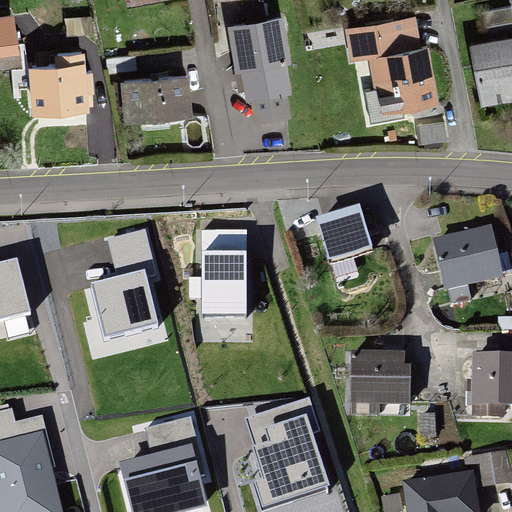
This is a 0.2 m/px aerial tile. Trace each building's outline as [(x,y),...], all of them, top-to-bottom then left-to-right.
[(9,19),(0,19),(0,69),(15,68),(9,19)] [(278,21),(235,29),(249,98),(292,90),(278,21)] [(399,25),(346,35),(348,47),(401,37),(399,25)] [(511,36),(469,48),(485,108),(511,100),(511,36)] [(427,53),(368,63),(373,95),(405,90),(408,111),(436,107),(427,53)] [(83,66),(32,69),(34,117),(86,115),(83,66)] [(187,85),(120,85),(120,122),(187,121),(187,85)] [(357,218),(316,230),(329,273),(369,260),(357,218)] [(156,273),(144,228),(107,238),(116,272),(104,275),(105,280),(91,284),(105,337),(158,323),(146,276),(156,273)] [(248,231),(200,231),(199,316),(247,316),(248,231)] [(490,237),(436,250),(448,296),(501,283),(490,237)] [(0,323),(31,315),(17,259),(0,263),(0,323)] [(407,365),(353,365),(354,418),(408,417),(407,365)] [(511,366),(469,368),(471,415),(511,413),(511,366)] [(308,398),(246,420),(266,478),(255,482),(265,511),(330,490),(310,433),(319,429),(308,398)] [(0,434),(1,439),(0,439),(0,511),(66,511),(40,413),(15,420),(12,408),(0,410),(0,434)] [(193,416),(144,429),(151,457),(120,465),(132,511),(194,511),(210,508),(202,476),(208,475),(193,416)] [(476,511),(474,483),(405,489),(407,511),(476,511)]
